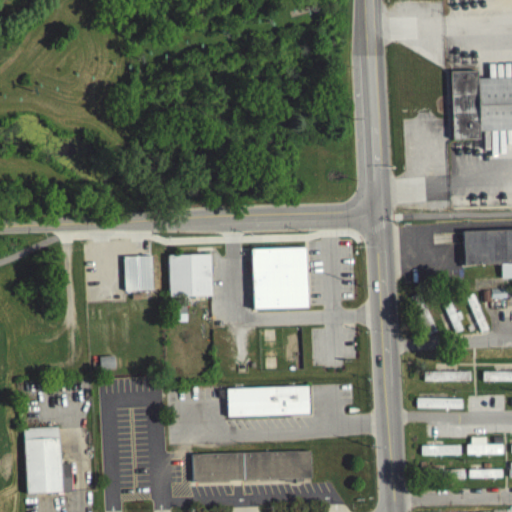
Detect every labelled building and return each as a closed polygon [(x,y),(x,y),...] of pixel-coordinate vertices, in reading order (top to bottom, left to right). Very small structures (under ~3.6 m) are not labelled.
[(511,81),(475,83),(475,76),(448,76),(450,144),(477,143),(477,135),(511,134),(511,81)] [(511,233),(460,235),(461,270),(498,269),(499,283),(511,282),(511,233)] [(248,253),(303,252),(304,275),(305,312),(250,314),(248,253)] [(166,301),(209,300),(208,258),(165,259),(166,301)] [(122,296),(150,294),(149,260),(148,260),(121,261),(122,294),(122,296)] [(511,292),(489,294),(490,303),(504,303),(504,310),(511,309),(511,292)] [(466,300),(476,337),(484,335),(474,298),(466,300)] [(460,335),(451,302),(441,305),(451,338),(460,335)] [(435,336),(422,304),(412,308),(424,340),(435,336)] [(98,373),(113,373),(113,360),(97,361),(98,373)] [(468,376),(423,375),(423,386),(468,386),(468,376)] [(511,375),(481,376),(481,386),(511,385),(511,375)] [(224,393),(225,421),(307,418),(306,391),(224,393)] [(460,413),(460,403),(415,402),(415,412),(460,413)] [(70,496),(69,468),(57,468),(56,432),(21,433),(23,498),(70,496)] [(484,441),(466,442),(466,459),(501,459),(501,449),(484,449),(484,441)] [(419,450),(419,460),(458,459),(458,449),(419,450)] [(190,486),(309,484),(308,455),(190,458),(190,486)] [(466,474),(467,482),(500,482),(500,474),(466,474)]
